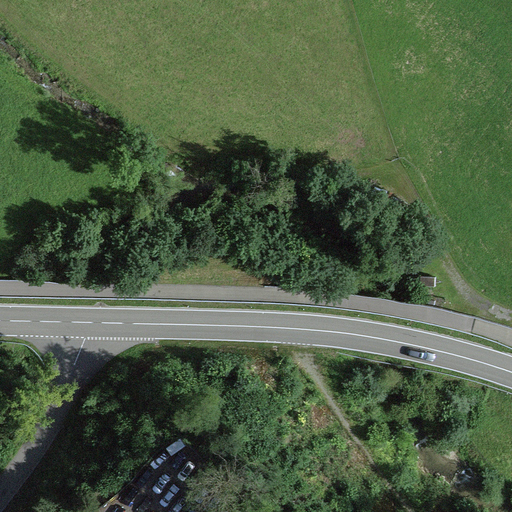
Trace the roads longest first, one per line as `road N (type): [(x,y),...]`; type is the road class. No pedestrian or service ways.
road 1 (primary): [(511,369),(314,328),(88,321)]
road 2 (track): [(413,511),(329,405),(313,355),(314,328)]
road 3 (unclassified): [(88,321),(41,440),(0,495)]
